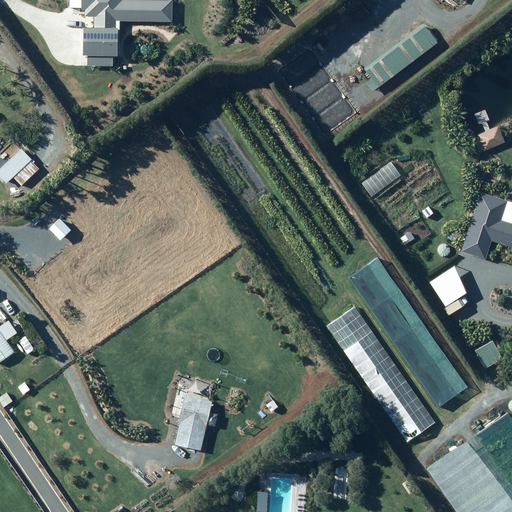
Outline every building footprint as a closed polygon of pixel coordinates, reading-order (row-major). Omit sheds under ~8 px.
[(113,22),(169,25),(170,0),(167,0),(65,0),(63,63),(111,65),(113,22)] [(38,168),(13,141),(7,147),(1,140),(0,141),(0,179),(4,184),(11,177),(19,186),(38,168)] [(404,181),(393,189),(405,207),(417,199),(404,181)] [(511,223),(497,219),(504,200),(478,192),(459,251),(483,259),(489,241),(511,248),(511,223)] [(375,258),(346,278),(436,407),(465,387),(375,258)] [(434,422),(352,304),(323,325),(405,442),(434,422)] [(0,332),(0,360),(13,352),(0,332)] [(25,380),(14,387),(20,396),(31,390),(25,380)] [(178,409),(172,446),(201,450),(210,391),(179,386),(175,408),(178,409)] [(511,511),(511,425),(503,413),(422,470),(452,511),(511,511)] [(96,474),(101,485),(114,479),(109,468),(96,474)] [(144,511),(154,506),(148,498),(132,509),(134,511),(144,511)]
